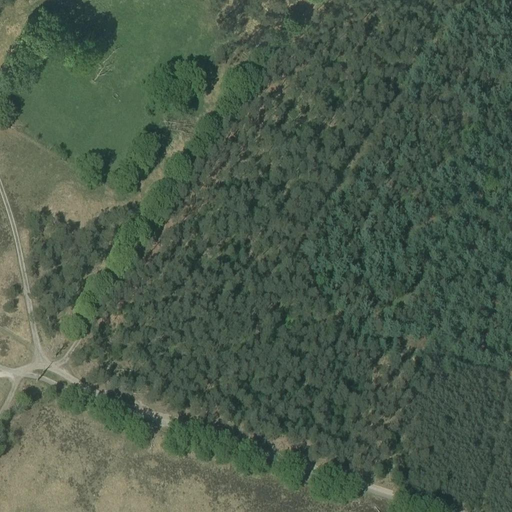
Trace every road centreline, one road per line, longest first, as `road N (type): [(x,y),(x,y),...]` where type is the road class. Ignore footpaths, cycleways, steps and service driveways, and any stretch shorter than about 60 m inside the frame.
road 1 (track): [(475,511),(59,366),(0,329)]
road 2 (track): [(51,378),(340,0)]
road 3 (track): [(25,373),(35,353),(0,191)]
